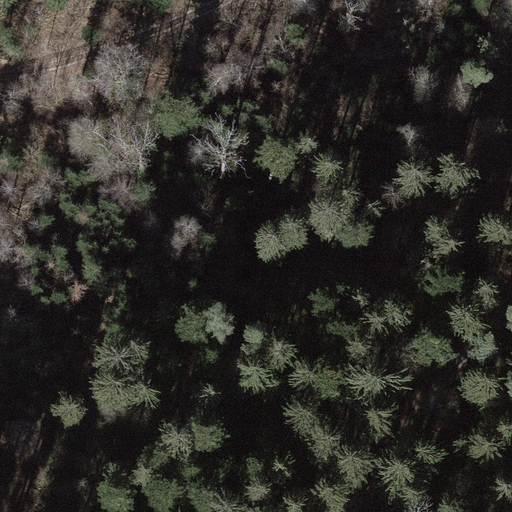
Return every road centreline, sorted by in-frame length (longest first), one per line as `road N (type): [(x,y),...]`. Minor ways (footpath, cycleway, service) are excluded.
road 1 (track): [(354,511),(446,373),(511,295)]
road 2 (track): [(0,69),(70,66),(216,0)]
